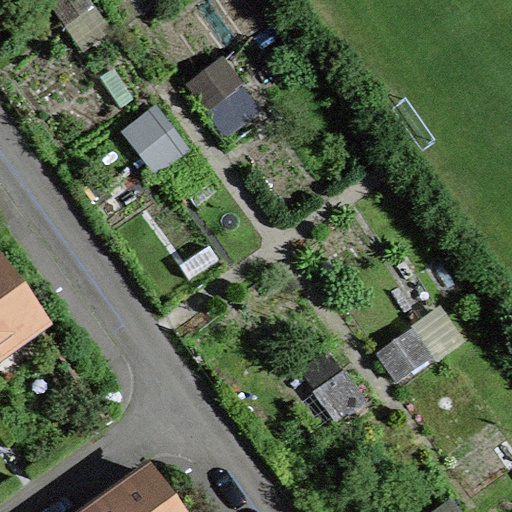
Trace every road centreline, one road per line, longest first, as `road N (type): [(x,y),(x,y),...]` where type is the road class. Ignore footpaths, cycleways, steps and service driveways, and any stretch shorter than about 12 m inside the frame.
road 1 (residential): [(184,402),(0,143)]
road 2 (residential): [(184,402),(29,511)]
road 3 (residential): [(262,511),(184,402)]
